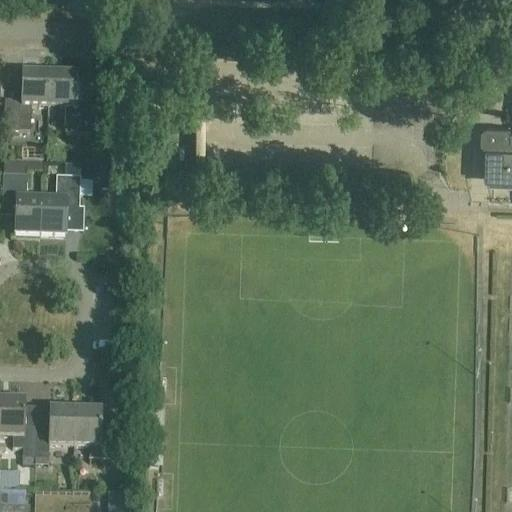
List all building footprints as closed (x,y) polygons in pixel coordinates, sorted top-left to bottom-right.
[(48,110),(49,77),(21,76),(21,104),(4,103),(3,134),(30,135),(31,110),(48,110)] [(49,77),(48,110),(65,111),(64,136),(91,136),(92,106),(75,105),(76,78),(49,77)] [(511,141),(510,141),(510,129),(486,128),(484,180),(511,181),(511,141)] [(40,240),(41,202),(26,201),(27,178),(3,177),(2,208),(15,209),(14,239),(40,240)] [(56,202),(41,202),(40,240),(66,240),(67,210),(79,210),(80,180),(56,179),(56,202)] [(24,404),(0,403),(0,439),(12,440),(12,452),(22,452),(22,468),(35,468),(35,460),(36,431),(24,430),(24,404)] [(48,431),(36,431),(35,460),(48,460),(48,449),(74,449),(75,414),(49,413),(48,431)] [(75,414),(74,449),(88,450),(88,461),(112,462),(112,433),(100,433),(100,414),(75,414)] [(67,454),(51,454),(52,465),(67,464),(67,454)]
